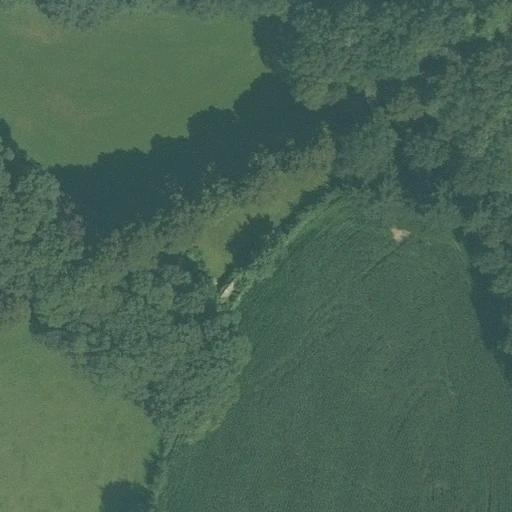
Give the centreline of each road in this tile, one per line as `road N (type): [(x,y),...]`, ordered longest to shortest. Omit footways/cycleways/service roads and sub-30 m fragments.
road 1 (tertiary): [(36,266),(511,28)]
road 2 (track): [(36,266),(176,382)]
